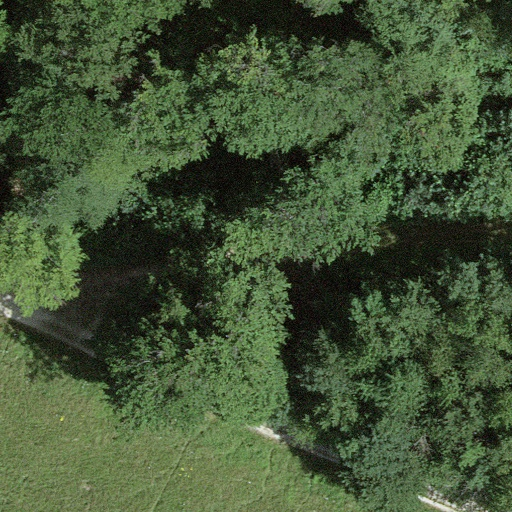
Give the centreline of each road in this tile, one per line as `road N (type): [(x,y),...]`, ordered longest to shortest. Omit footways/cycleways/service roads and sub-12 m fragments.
road 1 (track): [(6,297),(446,233),(511,234)]
road 2 (track): [(0,295),(208,407),(460,511)]
